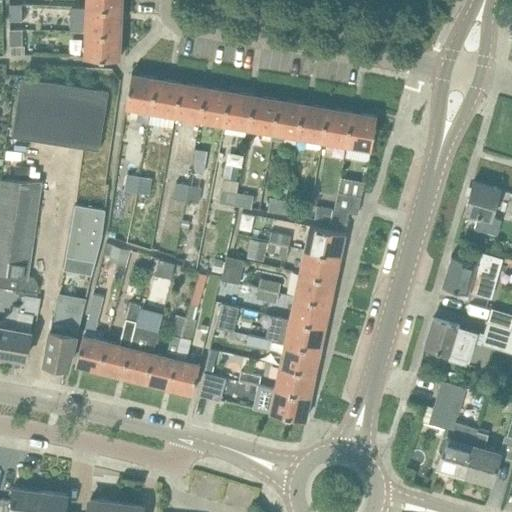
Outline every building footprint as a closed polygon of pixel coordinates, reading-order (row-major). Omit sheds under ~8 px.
[(9,3),(9,21),(22,21),(22,4),(9,3)] [(86,6),(85,31),(121,32),(121,8),(86,6)] [(23,29),(11,28),(9,28),(9,45),(10,45),(10,53),(25,53),(25,49),(24,49),(24,45),(23,45),(23,29)] [(85,31),(84,56),(100,57),(119,58),(120,58),(121,32),(85,31)] [(156,76),(131,72),(125,107),(150,111),(156,76)] [(108,89),(21,76),(12,135),(99,148),(108,89)] [(180,81),(156,76),(150,111),(174,115),(180,81)] [(205,85),(180,81),(174,115),(199,119),(205,85)] [(229,89),(205,85),(199,119),(223,124),(229,89)] [(254,93),(229,89),(223,124),(248,128),(254,93)] [(278,98),(254,93),(248,128),(272,132),(278,98)] [(303,102),(278,98),(272,132),(297,136),(303,102)] [(327,106),(303,102),(297,136),(321,140),(327,106)] [(327,106),(321,140),(346,144),(352,110),(327,106)] [(377,114),(352,110),(346,144),(371,149),(377,114)] [(193,160),(191,172),(203,174),(205,163),(193,160)] [(352,171),(341,169),(337,190),(348,193),(352,171)] [(139,175),(127,173),(124,189),(136,191),(139,175)] [(152,177),(139,175),(136,191),(149,194),(152,177)] [(0,179),(0,285),(25,290),(24,294),(36,296),(37,292),(38,284),(33,276),(27,275),(41,180),(0,179)] [(221,188),(218,202),(235,205),(239,182),(229,180),(227,190),(221,188)] [(500,188),(473,180),(464,210),(479,215),(475,228),(497,234),(501,220),(491,217),(500,188)] [(175,181),(172,198),(185,200),(188,183),(175,181)] [(239,182),(235,205),(251,207),(253,194),(237,191),(239,182)] [(188,183),(185,200),(199,202),(201,185),(188,183)] [(348,193),(337,190),(334,208),(333,207),(333,209),(332,209),(330,221),(346,224),(349,211),(357,213),(361,195),(348,193)] [(267,210),(284,213),(286,200),(270,197),(267,210)] [(302,202),(286,200),(284,213),(300,215),(302,202)] [(75,203),(66,255),(94,260),(100,235),(104,208),(75,203)] [(313,218),(330,221),(332,209),(333,209),(333,207),(315,204),(313,218)] [(309,224),(304,248),(340,256),(345,232),(309,224)] [(270,230),(268,240),(288,245),(290,235),(270,230)] [(288,245),(268,240),(266,250),(286,255),(288,245)] [(110,247),(109,260),(127,261),(128,248),(110,247)] [(340,256),(304,248),(299,272),(335,279),(340,256)] [(243,259),(226,255),(221,279),(238,282),(243,259)] [(497,268),(451,255),(443,283),(467,290),(472,275),(493,281),(497,268)] [(214,256),(211,269),(220,271),(223,258),(214,256)] [(158,258),(155,274),(171,278),(174,263),(160,258),(158,258)] [(299,272),(294,295),(330,302),(335,279),(299,272)] [(260,277),(258,287),(279,292),(281,281),(260,277)] [(279,292),(258,287),(256,297),(276,302),(279,292)] [(103,295),(92,292),(87,313),(97,315),(103,295)] [(52,313),(43,361),(68,366),(76,335),(85,298),(59,293),(56,313),(52,313)] [(40,296),(24,294),(23,302),(18,306),(13,305),(12,310),(1,321),(0,320),(0,353),(25,358),(30,331),(29,331),(33,313),(37,314),(40,296)] [(330,303),(294,295),(289,318),(325,326),(330,303)] [(120,343),(106,340),(98,369),(122,375),(134,324),(140,304),(130,302),(120,343)] [(220,303),(215,326),(232,330),(238,307),(220,303)] [(511,319),(511,312),(491,307),(487,321),(510,328),(511,319)] [(186,316),(176,313),(170,333),(181,336),(186,316)] [(197,318),(186,316),(181,336),(191,339),(197,318)] [(479,331),(432,317),(425,344),(450,352),(454,339),(475,344),(479,331)] [(289,318),(284,341),(320,349),(325,326),(289,318)] [(511,328),(510,328),(487,321),(483,333),(511,341),(511,328)] [(134,324),(122,375),(126,376),(145,381),(152,351),(157,330),(145,327),(134,324)] [(75,363),(91,367),(98,369),(106,340),(93,336),(94,331),(84,328),(75,363)] [(249,333),(246,344),(252,345),(265,348),(268,338),(249,333)] [(284,341),(279,365),(315,373),(320,349),(284,341)] [(152,351),(145,381),(162,385),(168,387),(176,352),(167,349),(166,355),(152,351)] [(192,393),(197,373),(199,363),(186,360),(187,354),(176,352),(168,387),(192,393)] [(315,373),(279,365),(274,389),(310,396),(315,373)] [(235,368),(233,379),(238,381),(259,385),(261,374),(241,370),(235,368)] [(225,378),(204,372),(198,393),(220,399),(225,378)] [(445,436),(437,465),(464,474),(478,427),(448,418),(450,411),(458,414),(466,386),(441,379),(428,422),(446,427),(444,435),(445,436)] [(310,396),(274,389),(269,412),(305,420),(310,396)] [(478,425),(478,427),(464,474),(491,482),(499,452),(484,447),(489,429),(478,425)] [(0,498),(0,511),(36,511),(39,489),(12,486),(11,499),(0,498)] [(68,493),(39,489),(36,511),(76,511),(77,511),(66,509),(68,493)] [(114,511),(116,501),(90,498),(88,511),(114,511)] [(140,511),(142,504),(116,501),(114,511),(140,511)]
